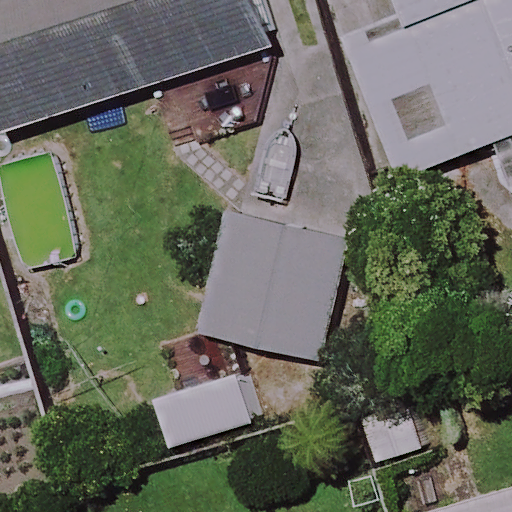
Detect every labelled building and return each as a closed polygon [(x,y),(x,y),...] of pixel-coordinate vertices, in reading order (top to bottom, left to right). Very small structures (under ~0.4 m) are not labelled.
[(275,51),(259,0),(0,0),(0,103),(8,131),(275,51)] [(511,0),(496,0),(415,30),(355,53),(403,179),(499,143),(511,176),(511,0)] [(404,0),(415,30),(496,0),(404,0)] [(349,238),(236,221),(218,343),(331,360),(349,238)] [(511,511),(511,493),(451,511),(511,511)]
